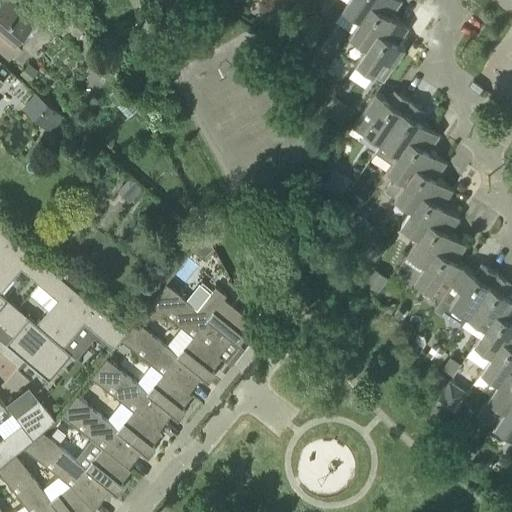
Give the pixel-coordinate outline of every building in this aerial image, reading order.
[(0,0),(0,50),(9,58),(22,43),(16,38),(34,16),(40,20),(50,8),(40,0),(0,0)] [(297,18),(305,5),(297,0),(289,13),(297,18)] [(348,0),(344,6),(361,18),(373,1),(382,8),(387,0),(348,0)] [(350,34),(368,46),(379,31),(388,37),(399,20),(388,12),(391,7),(393,8),(398,7),(402,0),(387,0),(382,8),(373,1),(361,18),(350,34)] [(399,20),(388,37),(379,31),(368,46),(357,61),(384,79),(406,48),(399,43),(410,27),(399,20)] [(303,42),(297,53),(308,60),(314,49),(303,42)] [(309,65),(323,74),(328,66),(313,57),(309,65)] [(29,63),(19,73),(28,82),(38,71),(29,63)] [(382,142),(411,99),(401,92),(398,96),(392,92),(388,98),(376,90),(353,125),(362,131),(364,129),(382,142)] [(21,107),(51,132),(64,116),(35,91),(21,107)] [(426,109),(411,99),(382,142),(376,151),(393,162),(411,137),(420,143),(431,127),(419,119),(426,109)] [(441,134),(431,127),(420,143),(411,137),(393,162),(388,169),(398,175),(392,183),(391,181),(385,189),(395,196),(416,164),(426,170),(437,154),(426,147),(429,142),(431,143),(435,142),(441,134)] [(447,161),(437,154),(426,170),(416,164),(395,196),(412,207),(423,192),(432,199),(443,181),(433,174),(436,169),(437,170),(442,169),(447,161)] [(129,176),(117,190),(131,202),(143,188),(129,176)] [(431,220),(440,226),(450,209),(439,202),(443,197),(444,198),(449,197),(454,189),(443,181),(432,199),(423,192),(412,207),(401,224),(419,236),(431,220)] [(415,278),(416,279),(438,248),(447,254),(458,237),(446,229),(449,224),(451,225),(455,224),(461,216),(450,209),(440,226),(431,220),(419,236),(409,251),(400,263),(409,269),(402,278),(411,284),(415,278)] [(357,215),(350,225),(367,236),(369,234),(374,226),(357,215)] [(0,224),(0,263),(19,241),(0,224)] [(204,259),(214,248),(206,233),(192,250),(204,259)] [(444,276),(452,282),(453,282),(464,265),(453,257),(456,252),(457,253),(462,252),(468,244),(458,237),(447,254),(438,248),(416,279),(434,291),(444,276)] [(368,238),(360,251),(375,261),(383,248),(368,238)] [(0,290),(21,267),(39,282),(51,268),(19,241),(0,263),(0,328),(18,307),(8,298),(0,291),(0,290)] [(475,272),(464,265),(453,282),(452,282),(435,307),(462,325),(469,315),(497,272),(486,265),(483,269),(479,266),(475,272)] [(389,276),(374,267),(364,281),(379,291),(389,276)] [(24,357),(28,360),(83,295),(51,268),(39,282),(58,298),(37,322),(28,316),(18,307),(0,328),(0,337),(14,349),(13,349),(23,358),(24,357)] [(469,315),(485,326),(497,310),(507,316),(511,308),(511,296),(506,293),(510,287),(506,284),(508,280),(497,272),(469,315)] [(218,354),(231,338),(238,343),(244,335),(241,332),(251,319),(223,297),(225,294),(215,285),(196,308),(179,295),(180,294),(166,282),(150,301),(162,310),(192,335),(193,334),(218,354)] [(126,331),(83,295),(28,360),(31,363),(30,364),(41,372),(40,374),(41,374),(42,373),(48,378),(49,379),(72,352),(63,345),(84,320),(114,346),(126,331)] [(157,316),(162,310),(150,301),(143,310),(151,317),(157,316)] [(511,343),(511,308),(507,316),(497,310),(485,326),(475,341),(493,353),(504,338),(511,343)] [(221,356),(218,354),(193,334),(192,335),(183,347),(182,346),(182,347),(182,348),(177,354),(149,332),(150,331),(136,319),(120,338),(162,372),(162,371),(188,391),(201,375),(208,380),(214,372),(211,369),(221,356)] [(482,369),(499,381),(510,364),(511,365),(511,343),(504,338),(493,353),(482,369)] [(431,347),(426,355),(434,360),(433,361),(433,362),(439,366),(441,363),(438,361),(444,351),(437,346),(431,347)] [(191,393),(188,391),(162,371),(162,372),(153,383),(152,383),(152,384),(152,385),(147,391),(120,369),(120,368),(106,356),(90,376),(132,409),(133,409),(158,429),(158,428),(171,412),(178,417),(184,409),(181,406),(191,393)] [(499,381),(488,397),(506,409),(511,401),(511,365),(510,364),(499,381)] [(453,414),(467,391),(448,379),(434,402),(453,414)] [(60,413),(101,447),(102,447),(127,467),(127,466),(141,449),(148,455),(155,446),(151,443),(161,431),(158,428),(158,429),(133,409),(132,409),(123,421),(122,422),(117,428),(90,406),(91,405),(76,394),(60,413)] [(21,424),(33,439),(43,431),(50,424),(55,419),(39,399),(16,417),(21,424)] [(511,401),(506,409),(500,418),(496,424),(511,435),(511,401)] [(0,465),(32,439),(21,424),(4,436),(0,439),(0,465)] [(130,469),(127,466),(127,467),(102,447),(101,447),(92,459),(91,458),(90,459),(91,460),(86,467),(58,445),(59,444),(43,431),(33,439),(23,447),(69,484),(70,483),(91,510),(92,510),(109,488),(116,493),(123,485),(119,482),(130,469)] [(0,465),(0,473),(30,511),(91,511),(93,511),(92,510),(91,510),(70,483),(69,484),(57,493),(56,493),(56,494),(50,499),(28,472),(29,471),(15,453),(0,465)]
